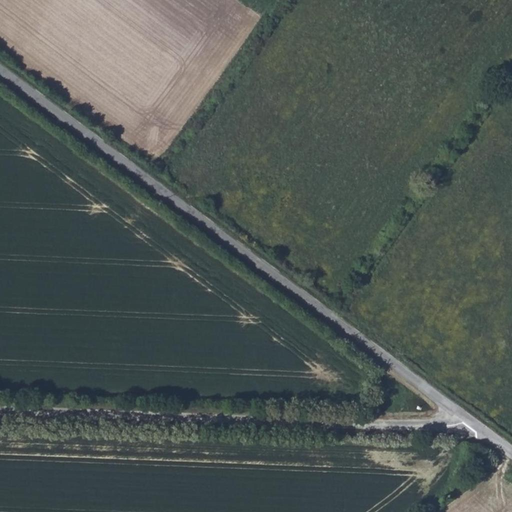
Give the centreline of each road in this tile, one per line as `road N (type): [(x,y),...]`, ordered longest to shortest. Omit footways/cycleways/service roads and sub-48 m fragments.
road 1 (unclassified): [(0,70),(469,422)]
road 2 (unclassified): [(469,422),(447,428),(0,414)]
